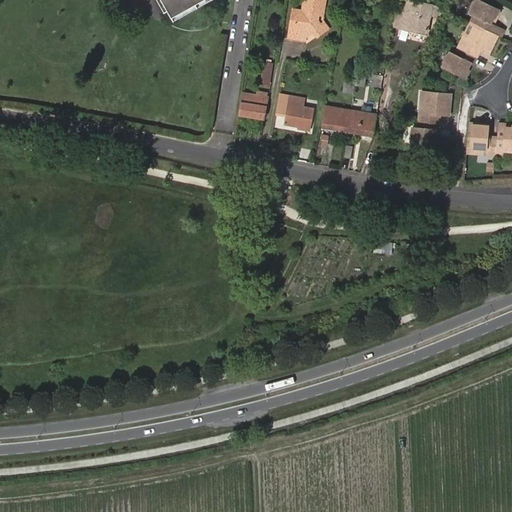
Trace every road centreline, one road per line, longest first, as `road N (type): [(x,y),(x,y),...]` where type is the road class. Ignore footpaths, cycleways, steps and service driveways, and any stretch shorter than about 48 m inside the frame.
road 1 (secondary): [(511,299),(329,369),(207,403),(0,433)]
road 2 (secondary): [(0,449),(227,415),(511,317)]
road 3 (track): [(0,494),(257,454),(393,413),(511,365)]
road 4 (residential): [(0,115),(342,182),(511,202)]
